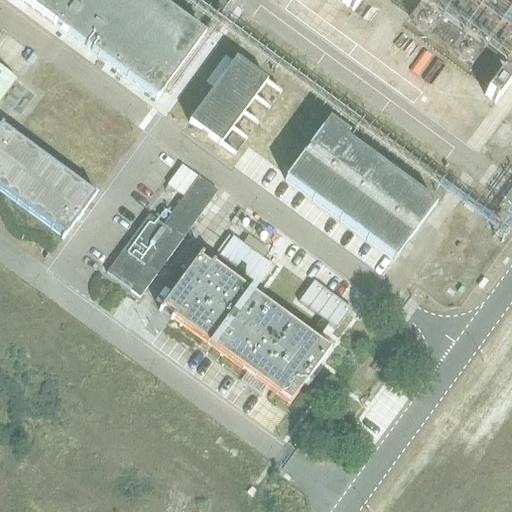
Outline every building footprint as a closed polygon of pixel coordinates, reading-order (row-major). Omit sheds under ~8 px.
[(17,0),(155,101),(182,65),(203,37),(153,0),(17,0)] [(335,0),(352,12),(360,0),(335,0)] [(511,0),(402,0),(510,79),(511,79),(511,0)] [(379,8),(368,29),(379,34),(390,14),(379,8)] [(399,44),(408,27),(396,21),(387,38),(399,44)] [(413,47),(402,66),(420,76),(431,57),(413,47)] [(219,146),(266,83),(234,59),(187,123),(208,138),(219,146)] [(0,94),(11,79),(0,70),(0,94)] [(494,104),(509,83),(498,75),(483,96),(494,104)] [(393,262),(434,206),(344,140),(347,135),(327,121),(283,180),(393,262)] [(62,241),(95,195),(93,194),(92,195),(1,128),(2,126),(0,125),(0,192),(61,238),(60,239),(62,241)] [(179,159),(165,180),(182,191),(196,170),(179,159)] [(163,263),(180,240),(208,201),(189,187),(161,226),(170,233),(154,256),(163,263)] [(217,253),(258,279),(272,258),(231,232),(217,253)] [(329,349),(235,282),(212,265),(213,264),(200,254),(158,311),(171,321),(172,319),(288,405),(329,349)] [(137,298),(154,276),(144,268),(128,291),(137,298)]
